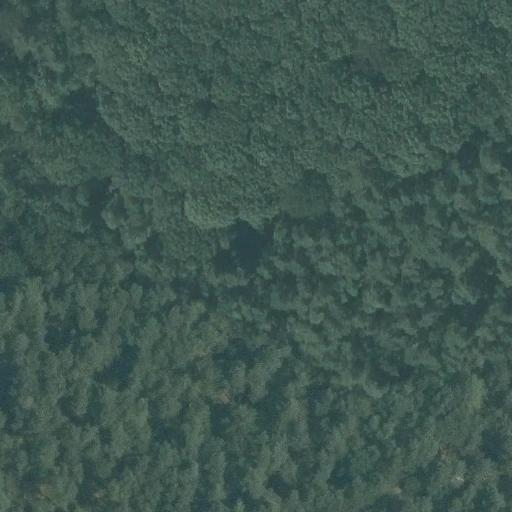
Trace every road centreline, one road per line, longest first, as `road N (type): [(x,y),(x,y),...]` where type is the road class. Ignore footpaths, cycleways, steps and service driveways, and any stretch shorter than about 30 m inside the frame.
road 1 (track): [(254,511),(511,209)]
road 2 (unknown): [(501,511),(477,475),(493,422),(511,408)]
